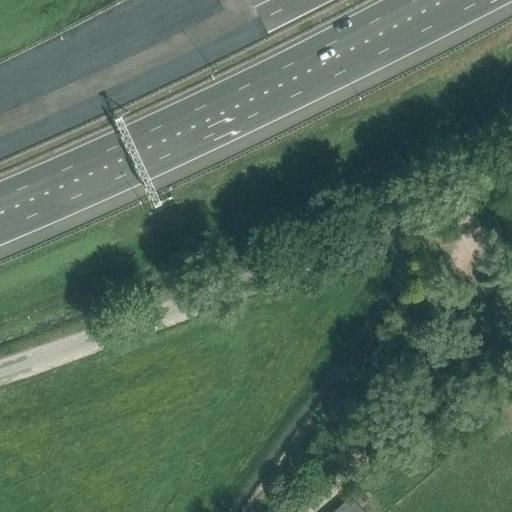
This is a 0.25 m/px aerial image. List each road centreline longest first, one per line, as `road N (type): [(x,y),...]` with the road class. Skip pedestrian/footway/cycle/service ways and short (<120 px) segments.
road 1 (unclassified): [(511,174),(0,371)]
road 2 (motorway): [(0,210),(443,0)]
road 3 (motorway): [(300,0),(0,137)]
road 4 (unknown): [(511,350),(306,511)]
road 5 (motorway): [(199,0),(0,103)]
